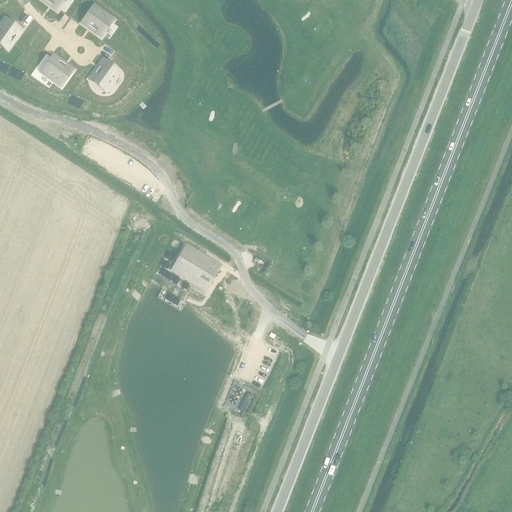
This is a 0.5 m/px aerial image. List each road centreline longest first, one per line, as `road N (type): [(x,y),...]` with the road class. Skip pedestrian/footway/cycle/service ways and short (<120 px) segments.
road 1 (unclassified): [(477,1),(277,511)]
road 2 (primary): [(511,2),(310,511)]
road 3 (residential): [(325,351),(242,284),(237,255),(177,215),(169,188),(142,158),(0,93)]
